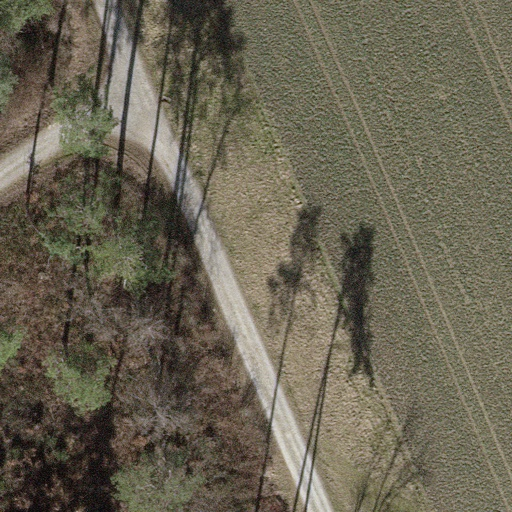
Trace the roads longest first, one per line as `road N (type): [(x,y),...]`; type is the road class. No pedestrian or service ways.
road 1 (track): [(321,511),(104,0)]
road 2 (track): [(0,190),(139,82)]
